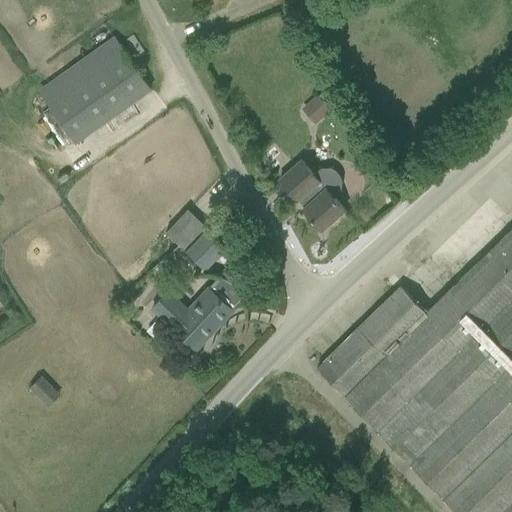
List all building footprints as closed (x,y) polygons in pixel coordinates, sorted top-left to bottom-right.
[(197,0),(198,2),(201,0),(219,0),(223,8),(241,0),(242,0),(197,0)] [(67,147),(75,141),(76,142),(134,101),(151,89),(123,49),(122,50),(116,40),(41,92),(52,108),(44,114),(67,147)] [(329,109),(317,96),(302,109),(315,124),(330,111),(329,109)] [(339,175),(330,169),(321,170),(313,174),(301,160),(278,180),(322,229),(345,209),(335,198),(341,191),(342,182),(339,175)] [(187,207),(167,229),(185,245),(205,223),(187,207)] [(227,246),(210,230),(210,229),(188,252),(207,268),(227,246)] [(401,286),(331,354),(318,367),(376,430),(458,511),(511,511),(511,237),(429,315),(401,286)] [(242,299),(244,298),(242,295),(240,292),(238,290),(236,287),(234,285),(231,282),(229,280),(226,279),(223,277),(220,276),(211,285),(209,282),(187,305),(170,287),(151,307),(197,349),(233,310),(233,309),(242,299)]
